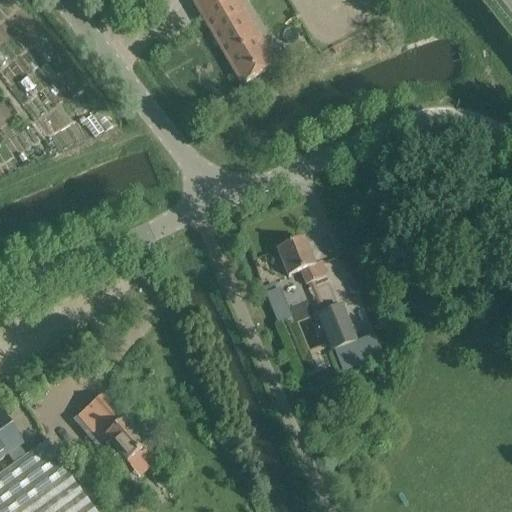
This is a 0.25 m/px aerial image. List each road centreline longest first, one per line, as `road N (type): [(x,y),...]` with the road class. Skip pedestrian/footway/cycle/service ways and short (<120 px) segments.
road 1 (unclassified): [(511,145),(480,124),(431,117),(221,198)]
road 2 (unclassified): [(221,198),(61,0)]
road 3 (unclassified): [(0,296),(221,198)]
road 4 (unknown): [(127,242),(140,280),(138,317),(98,370),(38,418)]
road 5 (track): [(434,0),(503,81),(456,118)]
